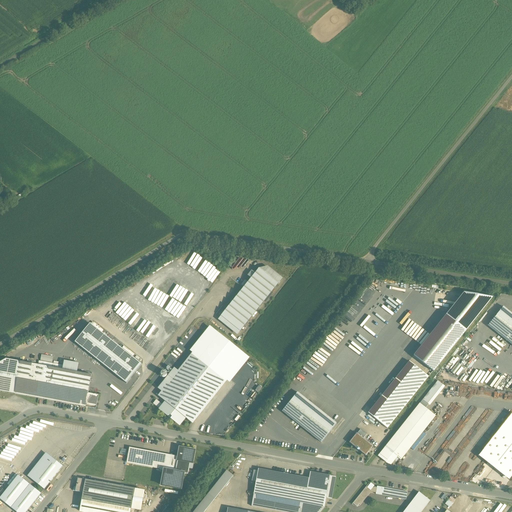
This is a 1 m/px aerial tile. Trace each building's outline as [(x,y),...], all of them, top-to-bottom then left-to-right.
[(283,279),(267,267),(259,268),(278,284),(283,279)] [(227,308),(221,316),(240,331),(278,284),(259,268),(244,288),(227,308)] [(464,293),(414,355),(433,371),(434,371),(493,298),(464,293)] [(511,313),(503,307),(488,326),(511,344),(511,313)] [(90,324),(75,343),(119,378),(126,383),(134,373),(141,365),(90,324)] [(192,353),(178,371),(174,368),(159,388),(158,389),(161,392),(158,396),(166,403),(184,417),(191,423),(193,424),(227,381),(230,383),(247,361),(249,358),(210,326),(207,329),(190,351),(192,353)] [(338,345),(346,334),(342,331),(340,334),(336,331),(335,332),(332,330),(326,339),(331,343),(334,345),(335,343),(338,345)] [(63,365),(39,361),(38,365),(6,359),(0,362),(0,391),(16,394),(38,398),(85,407),(86,407),(88,393),(92,375),(77,372),(62,370),(63,365)] [(63,365),(62,370),(77,372),(79,364),(64,361),(63,365)] [(410,361),(368,413),(377,420),(387,428),(407,403),(429,377),(410,361)] [(427,410),(445,387),(437,381),(420,404),(427,410)] [(337,423),(297,392),(282,411),(321,442),(337,423)] [(98,395),(88,393),(86,407),(96,409),(98,395)] [(184,417),(166,403),(161,409),(169,416),(168,417),(170,419),(171,418),(179,424),(184,417)] [(420,404),(385,447),(399,458),(401,460),(410,448),(423,432),(435,416),(427,410),(420,404)] [(486,462),(509,480),(511,476),(511,414),(479,456),(486,462)] [(426,435),(423,432),(410,448),(413,451),(426,435)] [(350,442),(349,442),(356,448),(356,449),(357,450),(358,450),(359,450),(366,456),(373,446),(363,438),(357,433),(350,442)] [(385,447),(378,456),(387,462),(388,461),(392,463),(396,459),(397,460),(399,458),(385,447)] [(195,451),(180,448),(178,457),(176,472),(184,474),(188,474),(189,469),(190,463),(193,463),(195,451)] [(154,468),(156,453),(129,449),(126,463),(154,468)] [(46,453),(28,477),(44,490),(63,466),(46,453)] [(161,454),(156,453),(154,468),(156,469),(163,470),(176,472),(178,457),(161,454)] [(252,506),(268,509),(270,497),(275,472),(258,469),(252,506)] [(181,490),(184,474),(176,472),(163,470),(162,472),(160,486),(181,490)] [(226,471),(193,511),(204,511),(233,476),(227,471),(226,471)] [(270,497),(303,504),(325,507),(330,476),(310,472),(309,478),(275,472),(270,497)] [(18,476),(0,498),(0,499),(15,511),(25,511),(40,494),(18,476)] [(80,479),(78,478),(77,483),(75,491),(83,493),(85,480),(86,480),(80,479)] [(86,480),(85,480),(83,493),(79,511),(130,511),(135,489),(86,480)] [(370,485),(369,484),(352,504),(353,504),(357,507),(359,504),(360,505),(371,492),(376,493),(377,488),(374,487),(373,488),(373,487),(370,484),(370,485)] [(408,492),(377,486),(377,488),(376,493),(376,494),(406,500),(408,492)] [(407,507),(403,511),(421,511),(430,501),(430,500),(419,492),(417,494),(407,507)] [(137,493),(137,501),(146,502),(147,494),(137,493)] [(301,511),(303,504),(270,497),(268,509),(282,511),(301,511)] [(451,508),(456,501),(452,497),(446,504),(451,508)]
